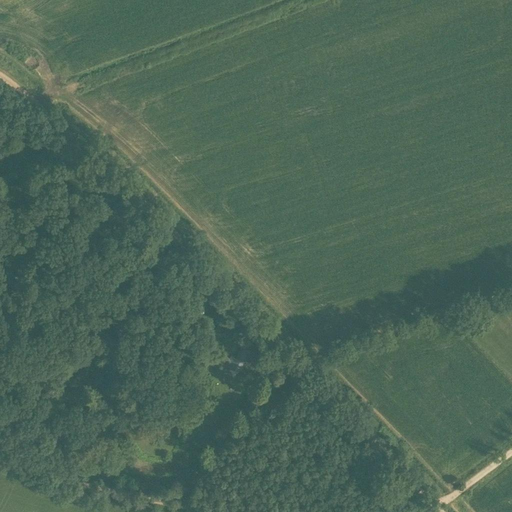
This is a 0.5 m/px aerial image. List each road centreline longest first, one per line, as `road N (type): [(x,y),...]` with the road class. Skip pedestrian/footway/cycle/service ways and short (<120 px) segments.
road 1 (track): [(0,74),(136,188),(446,511)]
road 2 (track): [(0,456),(223,511)]
